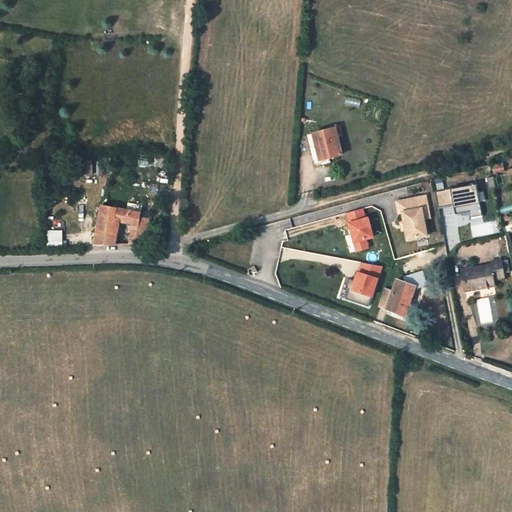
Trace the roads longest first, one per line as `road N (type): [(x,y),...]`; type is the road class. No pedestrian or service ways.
road 1 (residential): [(168,257),(511,383)]
road 2 (unclassified): [(0,263),(168,257)]
